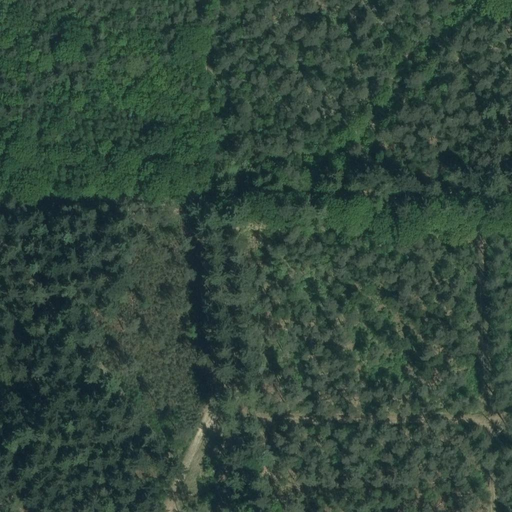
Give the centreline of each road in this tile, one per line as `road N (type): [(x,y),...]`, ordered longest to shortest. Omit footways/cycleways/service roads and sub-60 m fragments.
road 1 (tertiary): [(0,203),(511,202)]
road 2 (track): [(215,202),(241,511)]
road 3 (track): [(463,202),(487,511)]
road 4 (track): [(511,417),(232,417)]
road 5 (track): [(481,0),(331,164)]
road 6 (track): [(208,163),(194,0)]
road 7 (track): [(166,511),(228,380)]
